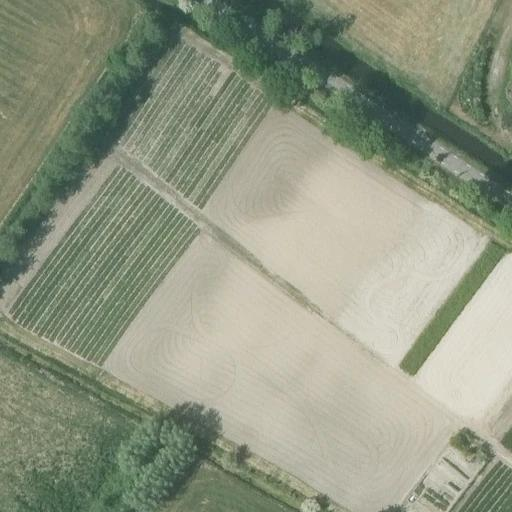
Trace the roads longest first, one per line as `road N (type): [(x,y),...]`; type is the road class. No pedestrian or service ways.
road 1 (unclassified): [(511,203),(206,0)]
road 2 (track): [(511,22),(497,54),(493,97),(511,145)]
